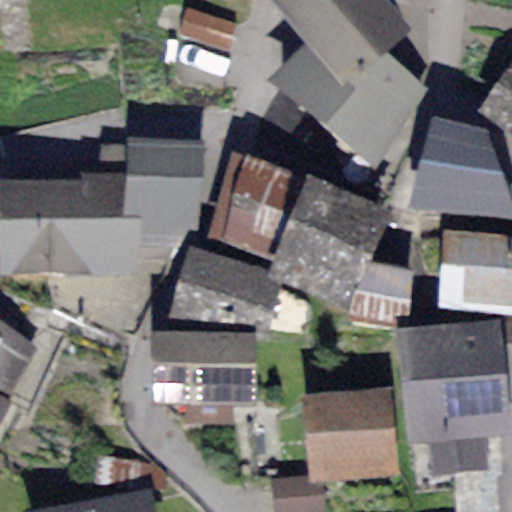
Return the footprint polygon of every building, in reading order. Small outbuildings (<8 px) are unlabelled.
[(385,0),(285,0),(276,7),(357,102),(417,40),(385,0)] [(180,35),(230,50),(238,24),(187,9),(180,35)] [(419,94),(400,69),(356,110),(308,59),(275,89),(368,181),(419,94)] [(511,72),(477,116),(511,153),(511,72)] [(511,216),(486,142),(447,136),(405,225),(511,230),(511,216)] [(209,151),(133,147),(129,243),(165,246),(207,201),(209,151)] [(124,158),(1,161),(4,277),(127,273),(124,158)] [(304,187),(241,166),(213,249),(275,270),(304,187)] [(395,223),(322,195),(281,299),(354,328),(395,223)] [(511,251),(453,247),(446,325),(511,330),(511,251)] [(282,285),(198,255),(179,319),(262,344),(282,285)] [(42,351),(0,325),(0,399),(16,409),(42,351)] [(511,385),(507,336),(403,347),(415,452),(511,441),(511,385)] [(394,337),(357,341),(363,379),(398,375),(394,337)] [(263,346),(165,353),(170,418),(267,412),(263,346)] [(396,397),(306,410),(319,497),(409,485),(396,397)] [(0,454),(16,409),(0,399),(0,454)] [(140,465),(100,463),(96,492),(115,496),(116,488),(140,489),(140,465)] [(318,511),(314,485),(271,489),(272,511),(318,511)]
